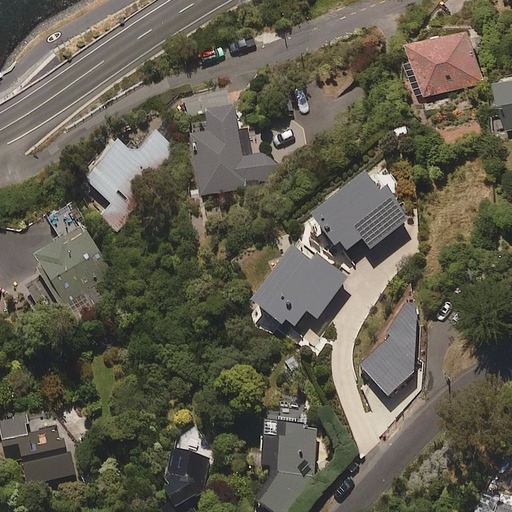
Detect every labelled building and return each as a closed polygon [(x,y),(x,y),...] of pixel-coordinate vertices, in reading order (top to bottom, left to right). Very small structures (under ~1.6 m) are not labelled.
[(476,35),(416,49),(419,63),(410,65),(417,99),(486,83),(476,35)] [(511,83),(499,85),(506,132),(511,130),(511,83)] [(226,90),(185,100),(190,119),(231,109),(226,90)] [(242,138),(238,115),(210,120),(211,126),(193,129),(204,195),(260,185),(259,180),(275,177),(271,153),(262,154),(258,135),(242,138)] [(176,149),(156,133),(136,158),(120,145),(88,185),(113,205),(102,219),(118,232),(138,207),(135,205),(152,184),(149,182),(176,149)] [(370,180),(316,223),(341,254),(344,251),(348,257),(365,243),(373,253),(412,222),(390,194),(384,198),(370,180)] [(60,310),(65,308),(86,295),(93,308),(124,290),(89,230),(75,205),(48,220),(59,240),(55,242),(57,246),(36,258),(44,272),(40,274),(60,310)] [(301,248),(256,309),(286,331),(289,327),(297,332),(310,315),(320,323),(349,283),(301,248)] [(16,427),(2,429),(5,451),(22,448),(29,488),(77,480),(75,471),(82,470),(75,430),(58,433),(54,413),(15,420),(16,427)] [(306,425),(267,423),(264,470),(275,471),(274,481),(258,503),(270,511),(291,511),(316,478),(318,430),(306,429),(306,425)] [(176,511),(182,511),(203,500),(209,459),(176,456),(172,488),(177,489),(167,495),(176,511)] [(511,511),(511,500),(505,499),(485,493),(478,511),(511,511)]
